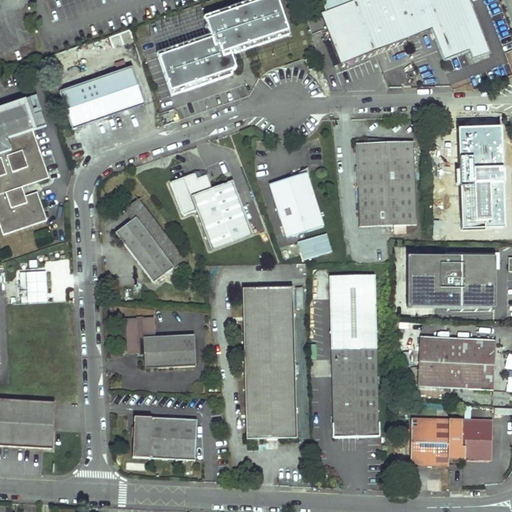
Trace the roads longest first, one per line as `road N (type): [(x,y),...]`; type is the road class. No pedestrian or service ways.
road 1 (residential): [(96,492),(83,199),(93,170),(117,155),(287,103),(511,100)]
road 2 (residential): [(96,492),(415,507)]
